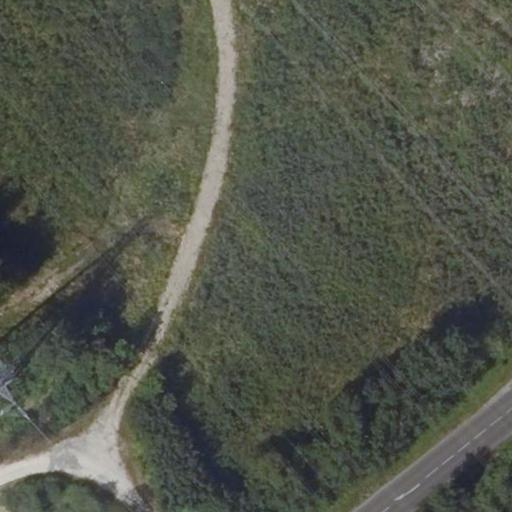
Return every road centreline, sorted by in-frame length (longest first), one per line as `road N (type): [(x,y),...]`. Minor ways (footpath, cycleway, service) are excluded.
road 1 (track): [(100,462),(106,409),(189,223),(212,122),(218,37),(205,0)]
road 2 (tertiary): [(371,511),(511,399)]
